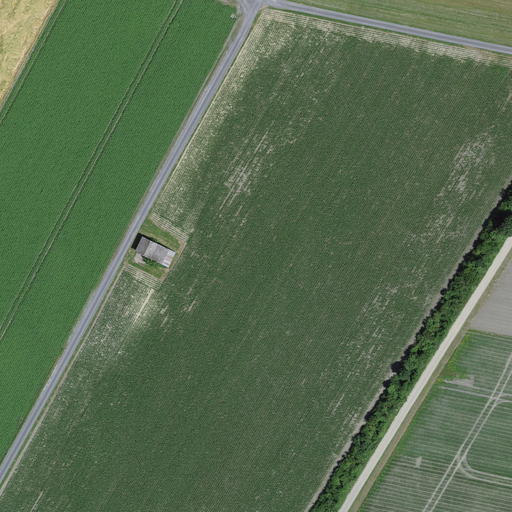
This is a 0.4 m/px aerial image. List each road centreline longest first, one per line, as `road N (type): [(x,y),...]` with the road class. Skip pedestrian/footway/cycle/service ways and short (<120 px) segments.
road 1 (track): [(264,0),(0,477)]
road 2 (track): [(349,511),(511,245)]
road 3 (track): [(272,0),(511,52)]
